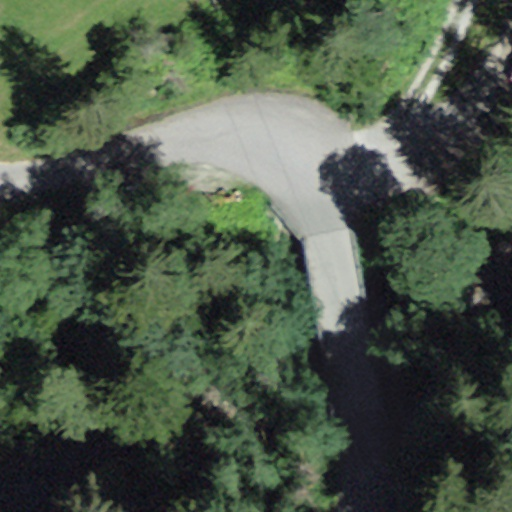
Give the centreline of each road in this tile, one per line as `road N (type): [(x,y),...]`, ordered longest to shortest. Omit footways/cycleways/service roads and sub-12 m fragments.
road 1 (unclassified): [(0,179),(88,175),(164,151),(236,147),(320,195),(345,240),(377,443),(372,511)]
road 2 (track): [(511,83),(441,147),(320,195),(440,59),(461,0)]
